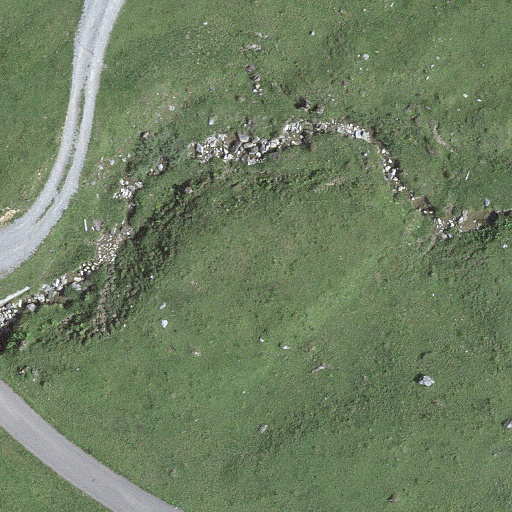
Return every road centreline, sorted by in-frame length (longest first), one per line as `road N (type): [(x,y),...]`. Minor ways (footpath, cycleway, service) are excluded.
road 1 (track): [(108,0),(66,175),(45,221),(0,261)]
road 2 (track): [(145,511),(82,473),(0,404)]
